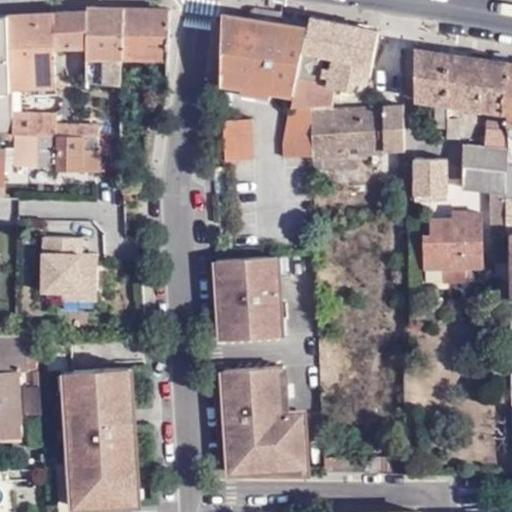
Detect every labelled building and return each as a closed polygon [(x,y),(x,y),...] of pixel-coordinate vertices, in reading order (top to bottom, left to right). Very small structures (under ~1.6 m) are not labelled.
[(123,57),(124,7),(88,6),(88,10),(88,46),(87,56),(123,57)] [(167,59),(168,8),(124,7),(123,57),(167,59)] [(72,47),(72,10),(8,14),(8,19),(10,87),(56,85),(56,48),(72,47)] [(88,46),(88,10),(72,10),(72,47),(88,46)] [(249,87),(250,18),(224,14),(224,83),(249,87)] [(292,105),(312,104),(332,103),(335,89),(326,87),(327,83),(315,80),(322,54),(332,56),(371,63),(376,43),(378,30),(312,15),(310,27),(301,66),(298,77),(294,94),(292,105)] [(301,66),(310,27),(250,18),(249,87),(294,94),(298,77),(301,66)] [(10,87),(8,19),(0,19),(0,135),(12,135),(11,112),(10,87)] [(447,121),(447,104),(447,54),(417,49),(415,49),(415,100),(433,103),(435,129),(447,129),(447,140),(460,141),(460,121),(447,121)] [(509,63),(447,54),(447,104),(488,111),(501,113),(509,63)] [(122,71),(123,57),(87,56),(86,82),(87,82),(95,82),(109,82),(122,83),(122,71)] [(326,87),(335,89),(352,93),(354,82),(366,83),(371,63),(332,56),(327,83),(326,87)] [(511,63),(509,63),(501,113),(507,115),(507,124),(511,124),(511,63)] [(131,72),(122,71),(122,83),(121,102),(131,102),(131,72)] [(121,102),(122,83),(109,82),(109,118),(120,118),(121,102)] [(314,157),(313,110),(312,104),(292,105),(290,105),(284,141),(286,157),(314,157)] [(404,150),(404,104),(332,109),(313,110),(314,157),(314,158),(322,158),(384,155),(384,151),(404,150)] [(463,190),(492,193),(492,192),(493,193),(505,193),(505,186),(504,173),(506,172),(505,163),(507,164),(507,124),(507,115),(501,113),(488,111),(483,148),(463,146),(463,190)] [(58,112),(11,112),(12,135),(18,135),(38,136),(100,136),(99,124),(58,123),(58,112)] [(253,118),(225,119),(227,161),(255,158),(253,118)] [(111,171),(112,137),(112,136),(100,136),(38,136),(18,135),(16,165),(58,167),(58,169),(111,171)] [(322,171),(322,158),(314,158),(314,172),(322,171)] [(445,193),(445,182),(445,161),(414,161),(414,194),(445,193)] [(492,193),(491,231),(506,231),(506,213),(505,193),(493,193),(492,192),(492,193)] [(423,234),(424,265),(442,265),(464,265),(481,265),(480,211),(464,211),(463,209),(462,209),(462,217),(453,217),(430,217),(431,233),(423,234)] [(270,255),(231,257),(234,338),(252,337),(275,336),(274,318),(268,319),(268,311),(273,312),(273,311),(279,310),(276,272),(271,272),(270,255)] [(234,338),(231,257),(215,258),(218,306),(229,305),(229,313),(218,313),(220,339),(234,338)] [(442,265),(442,280),(464,279),(464,265),(442,265)] [(274,318),(279,319),(279,310),(273,311),(273,312),(268,311),(268,319),(274,318)] [(39,332),(0,332),(0,423),(22,423),(21,370),(29,370),(30,354),(40,355),(39,332)] [(501,370),(511,370),(510,361),(502,360),(501,370)] [(238,405),(242,472),(246,472),(246,464),(266,464),(287,464),(288,473),(306,474),(302,411),(285,411),(284,393),(276,393),(276,382),(283,383),(282,365),(236,368),(237,395),(238,405)] [(73,506),(128,503),(127,487),(137,487),(132,421),(123,420),(122,408),(131,408),(128,367),(63,371),(73,506)] [(237,395),(236,368),(222,369),(224,395),(237,395)] [(276,393),(284,393),(283,383),(276,382),(276,393)] [(30,414),(45,414),(42,386),(28,387),(30,414)] [(224,405),(238,405),(237,395),(224,395),(224,405)] [(228,471),(242,472),(238,405),(224,405),(228,471)] [(132,421),(131,408),(122,408),(123,420),(132,421)] [(0,438),(23,438),(22,423),(0,423),(0,438)] [(511,466),(511,464),(511,447),(501,446),(501,467),(511,466)] [(365,459),(324,458),(324,473),(365,473),(365,459)] [(391,474),(391,461),(381,461),(381,473),(391,474)] [(266,472),(266,464),(246,464),(246,472),(266,472)] [(266,472),(288,473),(287,464),(266,464),(266,472)] [(127,487),(128,503),(138,503),(137,487),(127,487)]
